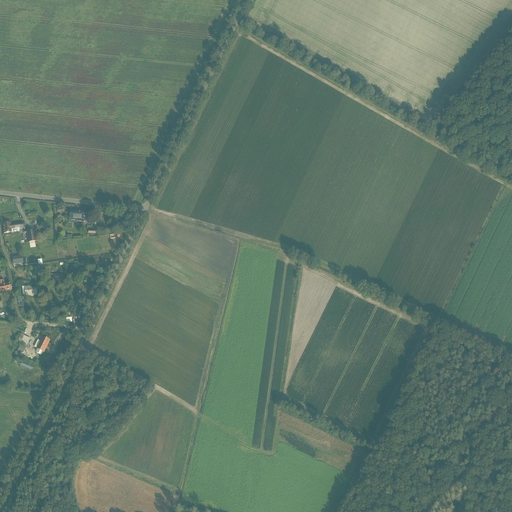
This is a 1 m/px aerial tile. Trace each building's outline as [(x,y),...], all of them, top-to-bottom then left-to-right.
[(68,223),(83,223),(84,213),(68,212),(68,223)] [(22,232),(22,222),(2,224),(2,234),(22,232)] [(39,243),(39,232),(31,232),(30,243),(39,243)] [(10,290),(9,283),(4,284),(3,280),(0,280),(0,295),(1,295),(0,292),(10,290)] [(24,297),(36,296),(35,286),(23,287),(24,297)] [(30,339),(21,334),(16,342),(26,347),(30,339)] [(35,350),(43,353),(49,341),(42,337),(35,350)]
